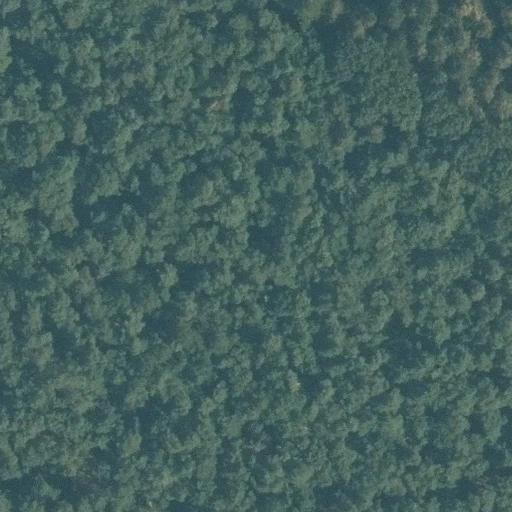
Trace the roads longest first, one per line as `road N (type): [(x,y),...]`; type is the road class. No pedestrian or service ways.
road 1 (track): [(304,0),(296,511)]
road 2 (track): [(319,0),(511,138)]
